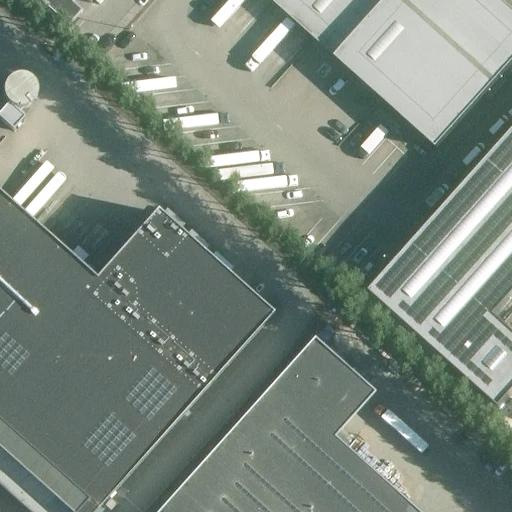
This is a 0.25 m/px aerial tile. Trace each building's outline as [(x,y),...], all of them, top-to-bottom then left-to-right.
[(35,0),(67,28),(81,13),(71,4),(74,0),(86,0),(90,3),(92,0),(35,0)] [(511,11),(499,0),(269,0),(437,150),(511,66),(511,11)] [(24,105),(34,105),(35,74),(6,73),(4,119),(23,120),(24,105)] [(511,133),(369,293),(500,410),(511,395),(511,331),(496,317),(511,298),(511,133)] [(0,489),(25,511),(95,511),(272,316),(156,212),(94,280),(0,195),(0,489)] [(402,511),(408,505),(319,425),(359,380),(313,339),(157,511),(402,511)]
